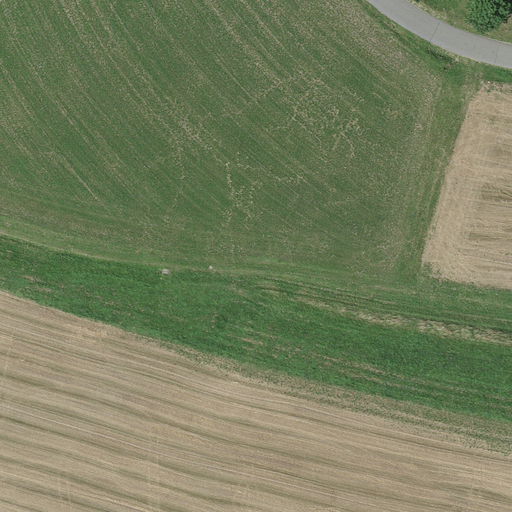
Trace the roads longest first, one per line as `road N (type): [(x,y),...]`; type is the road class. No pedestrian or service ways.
road 1 (track): [(0,221),(129,256),(511,305)]
road 2 (unclassified): [(511,55),(429,29),(384,0)]
